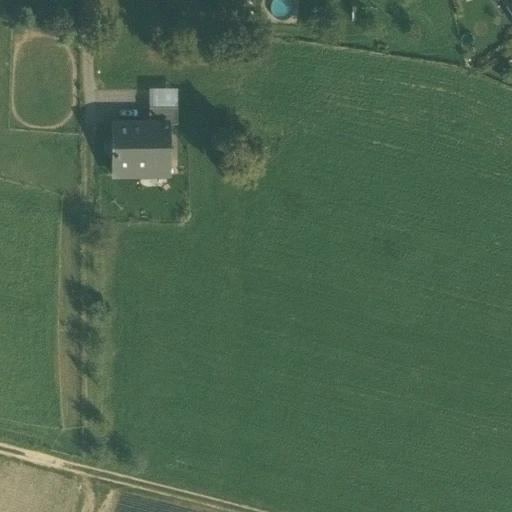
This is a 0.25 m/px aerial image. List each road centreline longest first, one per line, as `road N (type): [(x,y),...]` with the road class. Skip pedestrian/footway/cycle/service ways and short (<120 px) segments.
road 1 (track): [(77,511),(90,477),(91,123)]
road 2 (track): [(0,453),(230,511)]
